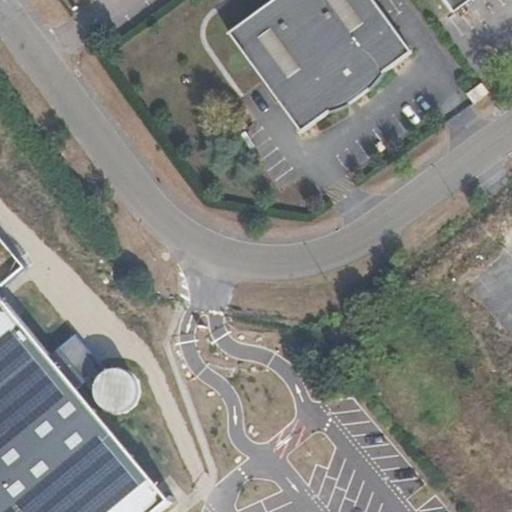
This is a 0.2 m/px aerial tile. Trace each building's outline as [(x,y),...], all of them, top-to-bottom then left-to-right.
[(302,136),(328,118),(385,76),(413,56),(370,0),(279,0),(228,36),(302,136)] [(385,76),(328,118),(350,111),(373,94),(385,76)] [(476,90),(465,98),(471,106),(481,98),(476,90)] [(0,511),(171,511),(175,509),(0,297),(0,511)] [(296,335),(298,323),(279,320),(277,332),(296,335)]
